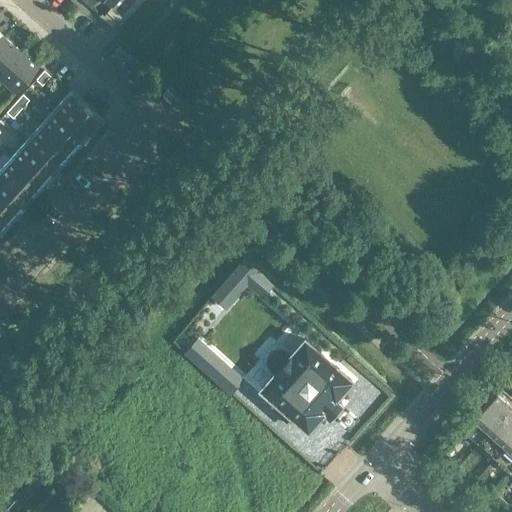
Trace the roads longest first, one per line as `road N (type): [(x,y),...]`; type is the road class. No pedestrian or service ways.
road 1 (residential): [(22,0),(155,120),(0,297)]
road 2 (tertiary): [(381,465),(511,312)]
